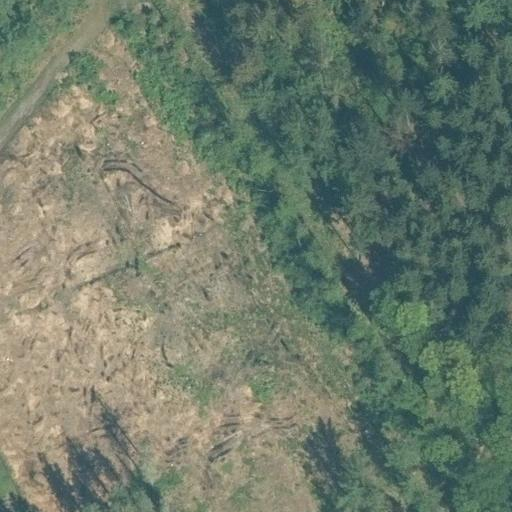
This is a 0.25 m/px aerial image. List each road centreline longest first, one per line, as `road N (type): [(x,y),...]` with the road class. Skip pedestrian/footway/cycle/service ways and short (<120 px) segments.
road 1 (track): [(511,346),(437,511)]
road 2 (track): [(0,132),(113,0)]
